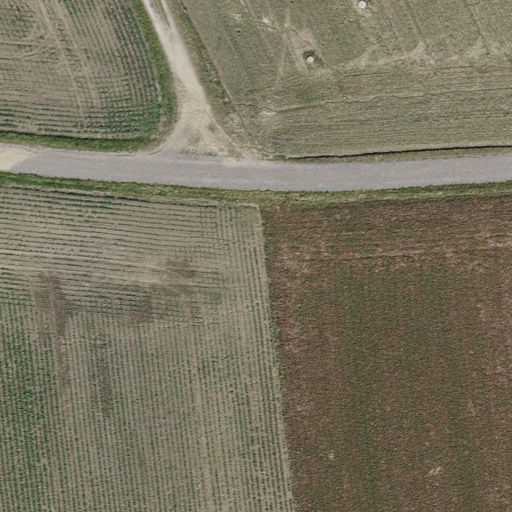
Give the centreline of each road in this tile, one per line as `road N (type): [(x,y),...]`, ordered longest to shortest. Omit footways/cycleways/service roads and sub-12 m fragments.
road 1 (track): [(511,166),(324,178),(213,174)]
road 2 (track): [(0,158),(213,174)]
road 3 (track): [(155,0),(190,84),(213,174)]
